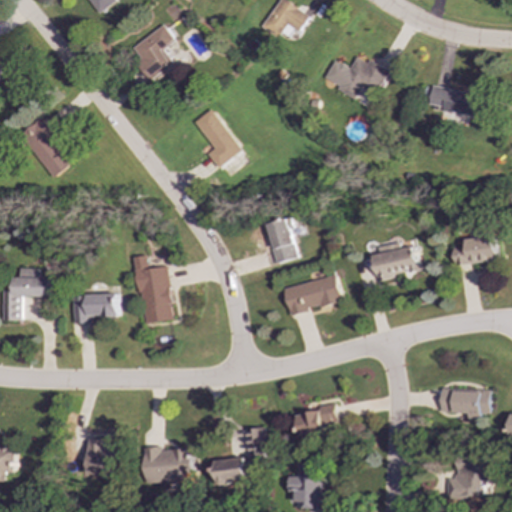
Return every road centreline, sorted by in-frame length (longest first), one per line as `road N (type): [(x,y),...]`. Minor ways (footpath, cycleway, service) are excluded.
road 1 (residential): [(21,0),(213,253),(233,306),(243,377)]
road 2 (residential): [(0,379),(218,380),(383,344)]
road 3 (residential): [(383,344),(395,393),(392,511)]
road 4 (residential): [(511,41),(432,29),(378,0)]
road 5 (residential): [(383,344),(456,326),(511,325)]
